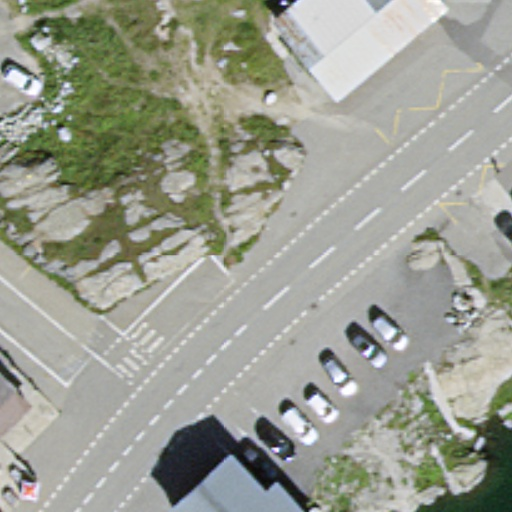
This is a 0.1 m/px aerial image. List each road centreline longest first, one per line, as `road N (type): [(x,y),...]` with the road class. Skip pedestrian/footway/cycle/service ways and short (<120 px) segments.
road 1 (primary): [(511,94),(155,411),(77,511)]
road 2 (unknown): [(443,151),(401,119),(262,101),(216,66)]
